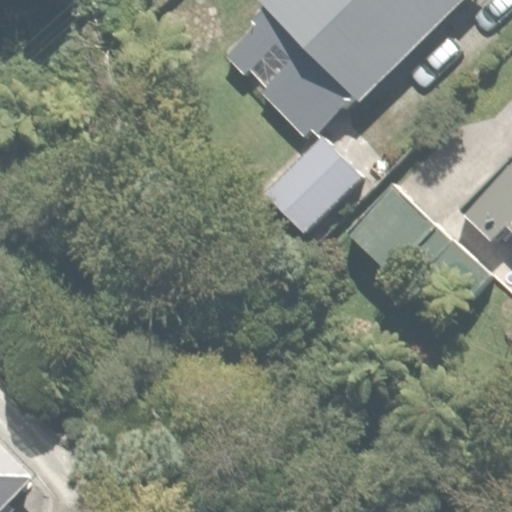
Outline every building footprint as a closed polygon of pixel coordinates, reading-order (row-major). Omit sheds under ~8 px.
[(278,0),(279,0),(226,51),(304,133),(358,81),(371,95),(470,0),(278,0)] [(323,129),(269,179),(308,221),(362,172),(323,129)] [(511,162),(465,208),(507,250),(511,245),(511,162)] [(401,176),(357,224),(399,263),(412,248),(464,296),(495,262),(401,176)] [(0,511),(0,504),(42,464),(0,420),(0,511)]
